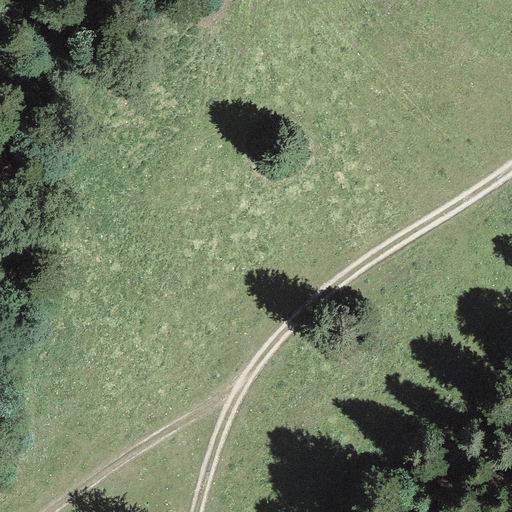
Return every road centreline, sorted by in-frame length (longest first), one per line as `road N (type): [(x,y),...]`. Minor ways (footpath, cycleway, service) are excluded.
road 1 (track): [(197,511),(229,409),(292,322),(511,168)]
road 2 (track): [(52,511),(143,444),(243,385)]
